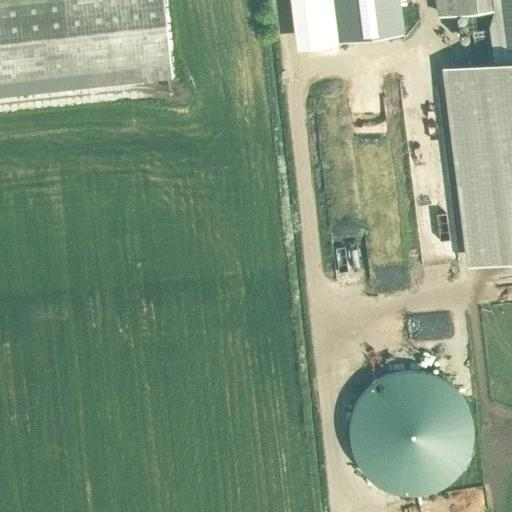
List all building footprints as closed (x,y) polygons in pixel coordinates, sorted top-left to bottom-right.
[(0,0),(0,95),(171,76),(162,0),(0,0)] [(330,0),(336,40),(402,34),(397,0),(330,0)] [(437,0),(440,14),(466,10),(505,5),(504,0),(437,0)] [(511,58),(472,63),(453,65),(477,262),(511,257),(511,58)] [(333,380),(338,381),(338,391),(359,391),(360,359),(334,358),(333,380)] [(351,471),(348,472),(351,478),(350,498),(360,498),(360,489),(378,483),(378,476),(391,476),(436,460),(436,441),(422,401),(428,398),(428,384),(413,383),(413,391),(389,390),(396,411),(389,414),(377,413),(378,393),(375,387),(360,393),(360,400),(342,399),(356,394),(348,394),(335,399),(339,412),(352,413),(351,471)]
